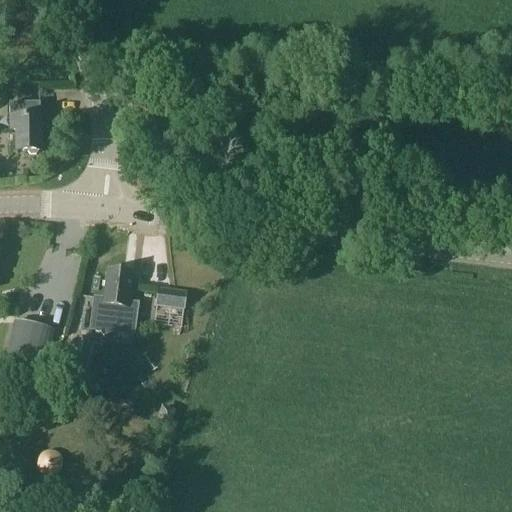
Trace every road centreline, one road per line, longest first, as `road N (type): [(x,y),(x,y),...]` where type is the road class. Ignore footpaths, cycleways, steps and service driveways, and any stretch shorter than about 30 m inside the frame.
road 1 (unclassified): [(511,258),(102,207)]
road 2 (unclassified): [(102,207),(104,122),(64,0)]
